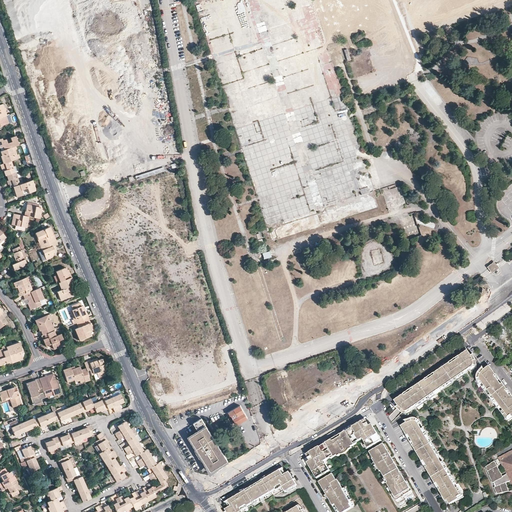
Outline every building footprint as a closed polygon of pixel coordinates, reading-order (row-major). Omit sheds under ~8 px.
[(295,110),(326,98),(325,95),(325,91),(326,91),(325,78),(332,97),(334,97),(343,93),(331,62),(330,62),(325,47),(321,47),(320,35),(316,36),(281,39),(281,38),(272,41),(272,48),(267,48),(269,64),(281,96),(285,95),(284,96),(291,95),(291,98),(293,103),(295,103),(295,110)] [(0,116),(0,127),(2,127),(2,125),(8,123),(5,114),(0,116)] [(0,149),(0,151),(15,146),(18,144),(15,135),(9,137),(11,142),(7,143),(6,139),(3,140),(0,140),(0,149)] [(26,153),(30,152),(26,142),(18,144),(19,147),(24,146),(26,153)] [(15,146),(0,151),(4,163),(10,160),(15,159),(12,150),(14,149),(16,148),(15,146)] [(10,160),(4,163),(3,163),(0,164),(2,168),(3,168),(4,171),(6,175),(15,172),(10,160)] [(176,163),(135,176),(137,179),(177,167),(176,163)] [(10,187),(13,186),(19,184),(15,172),(6,175),(8,180),(10,184),(9,184),(10,187)] [(19,184),(13,186),(17,196),(35,190),(32,179),(27,181),(19,184)] [(26,205),(24,215),(29,216),(39,218),(42,207),(37,207),(32,206),(26,205)] [(24,215),(13,213),(11,225),(15,225),(25,227),(27,227),(29,216),(24,215)] [(35,234),(40,246),(55,239),(53,235),(52,235),(49,228),(35,234)] [(0,241),(0,244),(8,238),(3,231),(1,232),(5,237),(0,241)] [(42,251),(46,260),(54,256),(53,252),(55,251),(53,246),(54,245),(57,244),(55,239),(40,246),(42,251)] [(21,246),(13,250),(14,253),(13,253),(17,263),(12,264),(14,270),(23,267),(23,268),(27,266),(24,258),(22,250),(21,246)] [(270,251),(263,253),(265,260),(272,257),(270,251)] [(71,277),(69,273),(68,273),(67,271),(65,267),(56,271),(57,274),(60,282),(71,277)] [(17,293),(18,297),(23,295),(33,291),(29,282),(33,280),(32,276),(13,283),(15,287),(17,287),(19,292),(17,293)] [(75,286),(71,277),(60,282),(58,283),(61,290),(57,292),(61,301),(75,295),(72,290),(70,291),(69,288),(71,287),(75,286)] [(39,288),(33,291),(23,295),(25,299),(27,298),(29,303),(28,304),(30,310),(41,305),(39,301),(43,299),(39,288)] [(79,323),(89,319),(85,310),(84,311),(82,306),(80,303),(71,306),(72,308),(71,309),(72,311),(76,320),(78,319),(79,323)] [(75,324),(77,324),(79,323),(78,319),(76,320),(72,311),(70,311),(75,324)] [(42,336),(54,331),(50,321),(48,315),(37,320),(39,325),(39,326),(40,331),(42,336)] [(91,323),(89,318),(89,319),(79,323),(77,324),(79,328),(75,330),(80,342),(92,337),(87,325),(91,323)] [(61,335),(56,336),(54,331),(42,336),(45,346),(53,349),(65,345),(61,335)] [(20,343),(6,348),(11,362),(22,358),(20,352),(21,352),(20,348),(21,347),(20,343)] [(6,348),(5,345),(0,347),(1,350),(0,349),(0,365),(2,365),(1,363),(5,361),(6,364),(6,365),(11,363),(11,362),(6,348)] [(443,366),(452,379),(464,371),(470,367),(475,364),(476,365),(476,364),(476,363),(476,361),(473,354),(471,355),(468,356),(465,352),(461,354),(457,357),(443,366)] [(84,363),(86,368),(89,376),(94,374),(93,371),(96,370),(97,373),(98,378),(105,375),(104,372),(106,371),(104,364),(102,358),(98,360),(93,361),(92,360),(84,363)] [(84,382),(90,380),(89,376),(86,368),(81,369),(80,366),(75,368),(71,369),(70,367),(63,370),(67,382),(74,380),(74,382),(79,381),(80,383),(84,381),(84,382)] [(452,379),(443,366),(439,369),(436,371),(432,374),(419,383),(428,395),(433,392),(440,388),(445,384),(452,379)] [(492,395),(505,385),(491,368),(487,371),(484,369),(482,367),(482,368),(478,372),(477,375),(477,376),(477,377),(477,379),(478,381),(478,382),(480,380),(484,385),(492,395)] [(452,379),(453,381),(466,373),(464,371),(452,379)] [(53,374),(39,378),(46,398),(50,396),(48,392),(51,391),(53,395),(53,397),(60,394),(53,374)] [(39,378),(35,380),(35,381),(27,383),(31,397),(35,396),(37,403),(41,402),(41,399),(46,398),(39,378)] [(453,381),(452,379),(445,384),(440,388),(441,390),(453,381)] [(428,395),(419,383),(405,392),(401,395),(397,398),(400,402),(398,405),(396,407),(397,407),(402,412),(404,413),(405,413),(407,413),(411,410),(409,408),(415,404),(428,395)] [(492,395),(484,385),(482,387),(490,397),(492,395)] [(511,394),(505,385),(492,395),(501,407),(503,410),(501,411),(506,418),(511,414),(511,416),(511,394)] [(16,387),(3,391),(3,393),(0,394),(0,395),(2,402),(6,400),(6,399),(10,397),(11,400),(10,401),(12,405),(21,402),(16,387)] [(120,393),(112,396),(118,410),(121,409),(119,403),(123,401),(120,393)] [(429,397),(428,395),(415,404),(417,406),(429,397)] [(501,407),(492,395),(490,397),(499,409),(501,407)] [(103,399),(107,408),(112,406),(114,411),(118,410),(112,396),(103,399)] [(78,402),(82,410),(83,412),(86,410),(85,409),(88,407),(93,406),(92,403),(90,397),(78,402)] [(92,403),(93,406),(95,411),(99,409),(103,408),(103,409),(107,408),(103,399),(103,398),(92,403)] [(78,402),(67,407),(70,415),(82,410),(78,402)] [(247,418),(240,405),(229,412),(230,415),(231,415),(236,424),(242,421),(247,418)] [(56,412),(59,419),(59,420),(70,415),(67,407),(61,409),(56,412)] [(44,414),(47,422),(52,420),(55,419),(56,420),(59,419),(56,412),(55,409),(44,414)] [(321,413),(319,410),(310,416),(311,419),(321,413)] [(33,419),(36,426),(37,429),(40,427),(40,425),(43,424),(47,422),(44,414),(33,419)] [(214,469),(232,458),(206,416),(199,420),(204,428),(193,434),(214,469)] [(32,417),(21,422),(24,431),(36,426),(33,419),(32,417)] [(416,451),(433,441),(424,427),(421,422),(422,421),(421,420),(419,418),(418,418),(416,418),(414,418),(407,419),(406,420),(405,420),(406,422),(401,425),(408,437),(416,451)] [(129,428),(125,420),(117,425),(120,429),(115,432),(116,435),(129,428)] [(331,439),(310,452),(312,455),(309,457),(310,460),(312,463),(309,465),(314,473),(316,471),(319,477),(330,470),(325,461),(328,458),(328,457),(333,453),(338,451),(340,454),(342,454),(344,453),(346,452),(347,452),(349,449),(352,447),(351,446),(355,444),(354,442),(359,438),(360,439),(362,438),(365,443),(368,448),(382,440),(374,426),(371,427),(370,425),(367,427),(365,424),(368,422),(367,420),(364,422),(363,420),(359,423),(342,433),(341,436),(338,438),(336,439),(334,440),(331,439)] [(21,422),(10,427),(13,435),(24,431),(21,422)] [(83,428),(78,429),(81,438),(93,433),(89,424),(86,425),(86,426),(83,428)] [(433,441),(425,426),(424,427),(433,441)] [(129,428),(116,435),(118,439),(124,436),(126,440),(134,435),(129,428)] [(67,434),(70,442),(73,441),(81,438),(78,429),(74,431),(74,429),(70,431),(71,432),(67,434)] [(59,435),(55,436),(59,446),(70,442),(67,434),(63,435),(59,436),(59,435)] [(104,435),(104,436),(98,439),(95,440),(97,444),(101,451),(108,447),(109,446),(108,444),(107,442),(105,439),(106,438),(104,435)] [(134,435),(126,440),(128,444),(123,447),(125,451),(138,443),(134,435)] [(49,440),(45,442),(48,450),(49,449),(50,452),(56,451),(55,447),(59,446),(55,436),(51,437),(52,439),(49,440)] [(431,477),(448,467),(444,460),(440,454),(433,441),(416,451),(425,465),(431,477)] [(441,454),(433,441),(440,454),(441,454)] [(143,450),(138,443),(125,451),(127,454),(133,451),(135,455),(138,453),(143,450)] [(384,443),(372,450),(375,456),(373,457),(372,458),(375,462),(376,461),(377,464),(379,466),(378,467),(380,471),(381,471),(382,470),(385,474),(383,475),(385,477),(386,476),(389,481),(387,482),(389,486),(390,485),(392,488),(391,489),(399,503),(407,498),(406,498),(414,493),(408,483),(405,484),(404,482),(406,481),(401,472),(398,474),(396,472),(400,470),(393,458),(391,459),(390,457),(392,456),(390,452),(388,453),(386,451),(388,450),(384,443)] [(17,452),(21,463),(34,457),(36,456),(34,453),(33,453),(31,450),(29,446),(22,449),(17,452)] [(108,447),(101,451),(98,453),(103,460),(114,453),(112,450),(110,451),(109,450),(108,447)] [(143,450),(138,453),(141,458),(136,461),(138,463),(151,456),(146,448),(143,450)] [(511,450),(499,457),(501,461),(496,464),(501,473),(505,470),(511,482),(511,483),(511,450)] [(116,456),(114,453),(103,460),(107,467),(116,462),(114,459),(114,458),(116,456)] [(58,459),(59,462),(61,462),(62,465),(64,470),(72,466),(68,458),(67,455),(58,459)] [(155,463),(151,456),(138,463),(140,467),(145,464),(148,468),(150,466),(155,463)] [(39,468),(34,457),(21,463),(23,465),(27,464),(31,472),(39,468)] [(511,482),(505,470),(501,473),(496,464),(494,461),(486,466),(492,483),(494,482),(495,486),(494,487),(497,493),(509,491),(506,483),(511,482)] [(116,462),(107,467),(111,474),(123,467),(121,464),(118,465),(118,464),(116,462)] [(155,463),(150,466),(153,471),(148,475),(149,478),(162,470),(157,462),(155,463)] [(72,466),(64,470),(65,474),(67,477),(66,478),(67,481),(72,479),(76,477),(72,468),(72,466)] [(458,483),(448,466),(448,467),(457,483),(458,483)] [(125,470),(123,467),(111,474),(115,481),(124,476),(123,473),(122,472),(125,470)] [(448,467),(431,477),(440,491),(445,499),(446,498),(450,504),(459,498),(458,496),(463,493),(457,483),(448,467)] [(0,483),(0,484),(1,487),(17,479),(15,476),(15,475),(14,476),(12,472),(9,473),(6,468),(0,471),(2,475),(5,481),(3,481),(0,483)] [(281,469),(267,477),(263,479),(264,481),(255,486),(246,491),(246,490),(242,492),(228,500),(230,504),(231,506),(226,509),(227,511),(242,511),(241,509),(253,503),(258,499),(265,495),(271,492),(282,485),(286,492),(287,491),(296,485),(298,485),(293,477),(291,473),(290,471),(284,475),(283,473),(281,469)] [(167,477),(162,470),(149,478),(151,481),(156,478),(159,482),(164,479),(167,477)] [(333,473),(322,480),(327,488),(324,489),(327,494),(329,493),(331,498),(330,499),(334,505),(335,504),(339,511),(344,511),(354,506),(350,499),(348,495),(343,488),(338,480),(337,480),(333,473)] [(76,477),(72,479),(75,486),(77,491),(86,487),(81,476),(80,476),(76,477)] [(1,487),(3,491),(7,489),(9,488),(12,493),(13,497),(20,494),(18,489),(20,488),(17,483),(18,482),(17,479),(1,487)] [(164,479),(159,482),(160,484),(156,487),(158,491),(168,486),(164,479)] [(158,491),(156,487),(152,489),(151,487),(146,489),(145,486),(143,487),(141,487),(143,491),(148,500),(155,496),(154,493),(158,491)] [(45,493),(46,497),(48,496),(50,501),(57,498),(60,497),(59,494),(59,493),(63,491),(61,487),(55,489),(45,493)] [(90,498),(86,487),(77,491),(78,493),(82,501),(90,498)] [(148,500),(143,491),(139,493),(137,489),(134,491),(141,504),(148,500)] [(141,504),(134,491),(131,493),(133,496),(129,498),(132,506),(134,508),(141,504)] [(132,511),(130,507),(132,506),(129,498),(127,496),(123,498),(121,495),(118,497),(124,510),(125,511),(132,511)] [(116,511),(119,511),(124,510),(118,497),(115,499),(116,502),(112,504),(116,511)] [(58,500),(57,498),(50,501),(48,502),(46,503),(49,508),(47,509),(49,511),(64,506),(62,502),(59,503),(58,500)]
